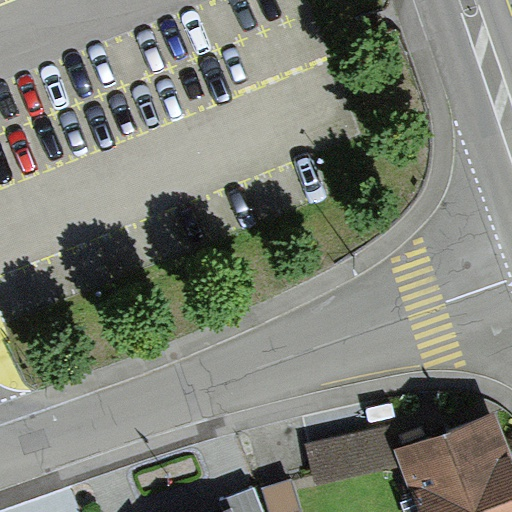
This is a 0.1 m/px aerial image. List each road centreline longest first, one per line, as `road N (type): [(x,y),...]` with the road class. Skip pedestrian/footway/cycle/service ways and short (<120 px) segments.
road 1 (residential): [(0,461),(511,277)]
road 2 (tertiary): [(465,0),(511,130)]
